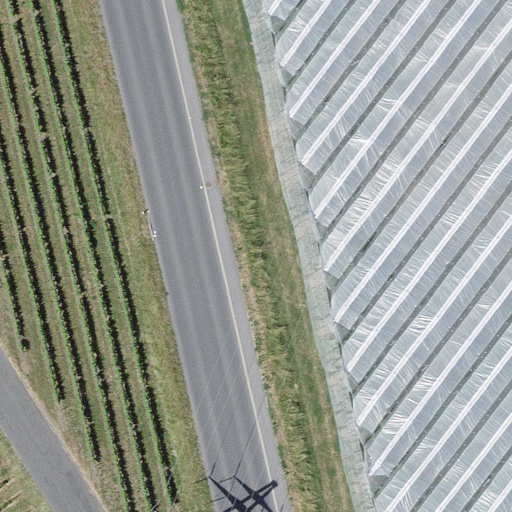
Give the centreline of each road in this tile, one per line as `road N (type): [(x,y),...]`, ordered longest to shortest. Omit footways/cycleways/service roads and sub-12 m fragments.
road 1 (tertiary): [(254,511),(135,0)]
road 2 (unclassified): [(0,387),(78,511)]
